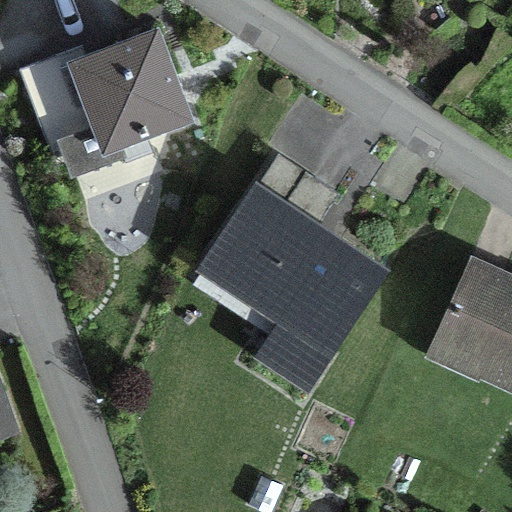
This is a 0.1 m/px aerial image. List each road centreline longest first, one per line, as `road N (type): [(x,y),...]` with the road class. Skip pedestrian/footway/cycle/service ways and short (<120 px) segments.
road 1 (residential): [(0,201),(101,511)]
road 2 (residential): [(511,173),(253,0)]
